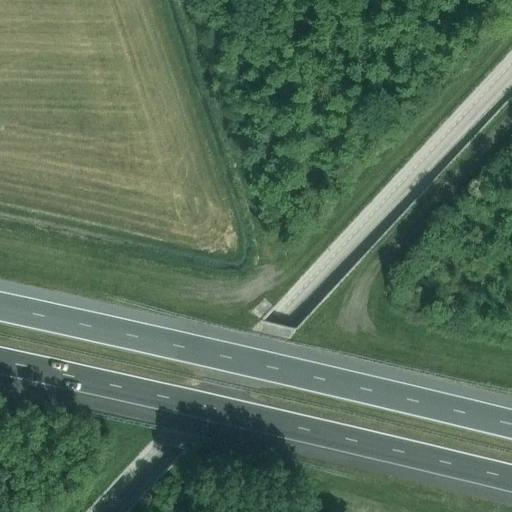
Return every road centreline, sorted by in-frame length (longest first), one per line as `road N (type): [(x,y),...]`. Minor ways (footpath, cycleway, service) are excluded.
road 1 (tertiary): [(107,511),(511,75)]
road 2 (motorway): [(511,425),(0,307)]
road 3 (motorway): [(0,361),(511,479)]
